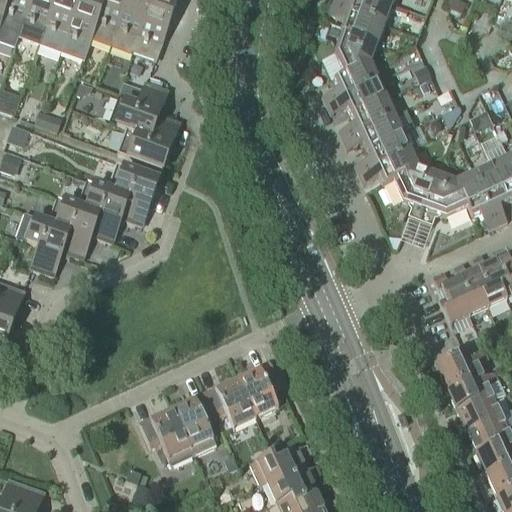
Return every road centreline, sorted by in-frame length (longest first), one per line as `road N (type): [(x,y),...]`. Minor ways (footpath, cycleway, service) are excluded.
road 1 (tertiary): [(322,308),(248,122),(246,48),(255,0)]
road 2 (residential): [(43,433),(322,308)]
road 3 (tertiary): [(415,511),(322,308)]
road 4 (residential): [(322,308),(486,245)]
road 5 (residential): [(191,147),(197,130),(163,70),(189,0)]
